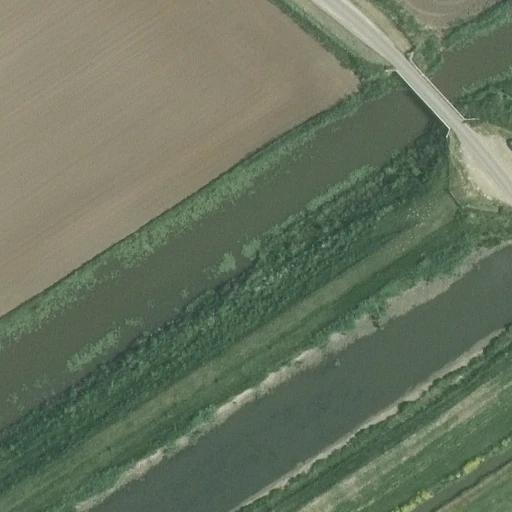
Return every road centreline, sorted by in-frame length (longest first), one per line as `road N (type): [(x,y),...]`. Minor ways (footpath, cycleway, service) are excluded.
road 1 (track): [(0,475),(498,177)]
road 2 (tertiary): [(511,194),(397,56),(321,0)]
road 3 (track): [(326,511),(511,387)]
